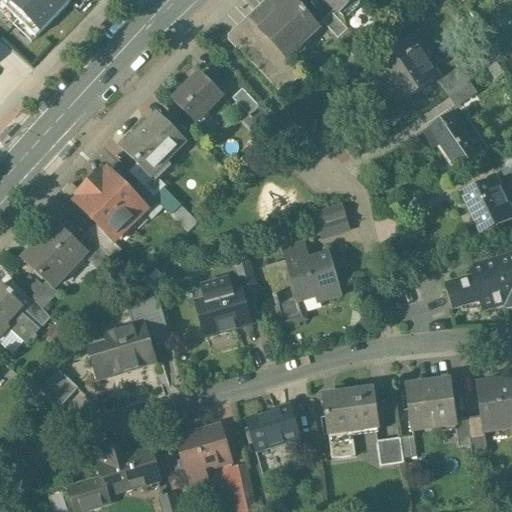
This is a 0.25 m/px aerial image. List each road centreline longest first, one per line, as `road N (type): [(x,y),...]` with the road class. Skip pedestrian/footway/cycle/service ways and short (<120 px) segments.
road 1 (residential): [(391,347),(80,433),(48,412)]
road 2 (secondary): [(0,183),(172,0)]
road 3 (residential): [(391,347),(360,197),(302,135)]
road 4 (residential): [(511,341),(391,347)]
